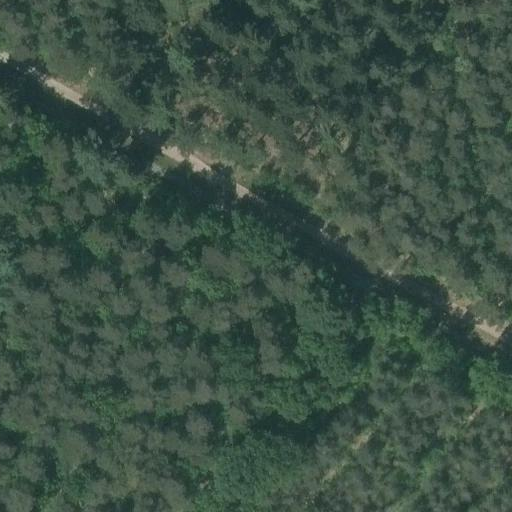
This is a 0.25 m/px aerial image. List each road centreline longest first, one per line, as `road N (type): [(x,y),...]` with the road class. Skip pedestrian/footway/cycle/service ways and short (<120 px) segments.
road 1 (track): [(188,188),(5,511)]
road 2 (track): [(199,170),(511,345)]
road 3 (track): [(180,511),(366,287)]
road 4 (track): [(56,87),(199,170)]
